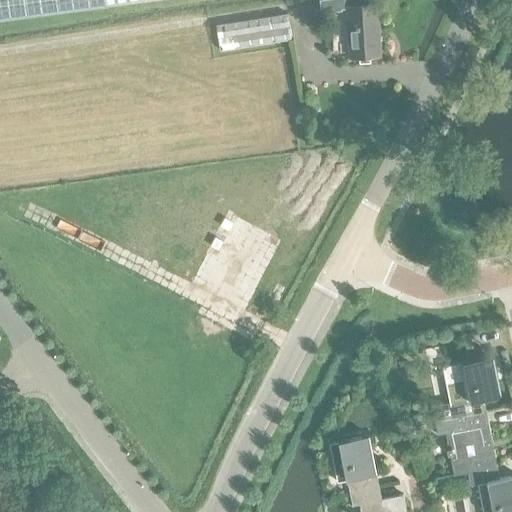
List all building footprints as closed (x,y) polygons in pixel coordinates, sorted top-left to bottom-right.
[(0,0),(0,19),(106,6),(147,0),(0,0)] [(351,56),(381,54),(378,3),(369,4),(368,0),(319,0),(321,13),(341,10),(341,8),(348,7),(351,56)] [(219,50),(290,38),(287,13),(215,25),(219,50)] [(470,330),(463,332),(467,355),(474,354),(470,330)] [(434,420),(485,410),(483,397),(501,393),(493,354),(453,362),(461,400),(453,402),(455,415),(443,417),(440,405),(431,406),(434,420)] [(444,431),(453,473),(496,464),(485,410),(434,420),(437,433),(444,431)] [(346,478),(348,491),(378,485),(368,433),(328,441),(336,480),(346,478)] [(511,511),(511,474),(499,477),(496,464),(453,473),(453,474),(466,471),(469,484),(477,482),(482,511),(511,511)] [(378,485),(348,491),(351,504),(359,503),(361,511),(406,511),(402,493),(381,497),(378,485)]
